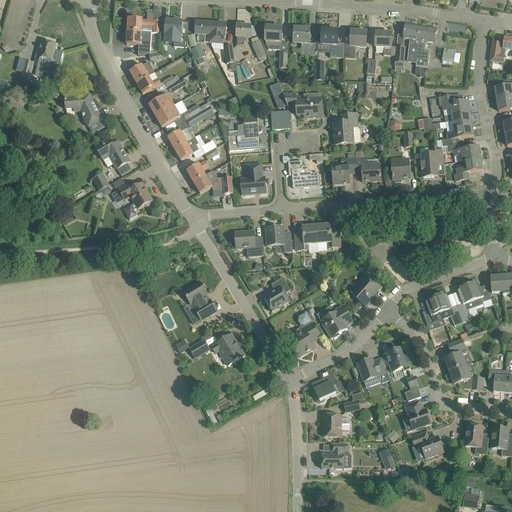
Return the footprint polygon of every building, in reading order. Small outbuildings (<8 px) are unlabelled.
[(142,33),(160,34),(161,21),(154,21),(154,22),(142,21),(142,20),(128,19),(128,33),(142,33)] [(182,36),(182,33),(182,23),(166,22),(165,36),(175,37),(175,47),(188,48),(188,36),(182,36)] [(211,36),(212,24),(196,23),(196,35),(198,35),(197,43),(205,44),(206,36),(211,36)] [(226,37),(226,35),(226,25),(212,24),(211,36),(210,45),(223,45),(224,37),(226,37)] [(251,39),(251,37),(252,27),(237,26),(236,38),(237,38),(237,46),(245,46),(245,38),(251,39)] [(417,65),(422,28),(405,26),(404,35),(404,39),(410,40),(407,63),(417,65)] [(282,28),(266,28),(266,42),(266,43),(267,46),(267,48),(269,50),(273,50),(273,51),(280,51),(281,43),(282,43),(282,28)] [(438,30),(422,28),(417,65),(416,68),(428,69),(430,51),(425,51),(426,42),(436,44),(438,30)] [(310,45),(310,40),(311,30),(294,29),(294,44),(302,45),(301,57),(316,58),(316,45),(310,45)] [(338,45),(338,41),(338,31),(322,31),(322,46),(331,47),(330,59),(344,60),(344,46),(344,45),(338,45)] [(367,46),(367,43),(367,33),(351,32),(350,46),(344,46),(344,60),(355,60),(356,48),(369,49),(369,46),(367,46)] [(141,40),(142,33),(128,33),(127,46),(141,46),(148,46),(148,40),(141,40)] [(391,49),(392,44),(392,34),(376,34),(376,48),(384,49),(384,56),(391,57),(391,49)] [(511,40),(504,39),(504,45),(493,43),(490,62),(503,64),(504,57),(503,56),(503,50),(511,51),(511,40)] [(44,59),(61,64),(63,53),(55,51),(56,45),(43,42),(41,49),(39,49),(37,57),(35,64),(26,61),(23,73),(40,77),(44,59)] [(267,57),(260,43),(252,46),(259,61),(267,57)] [(147,54),(160,52),(158,46),(146,48),(147,54)] [(231,46),(222,47),(225,65),(234,63),(231,46)] [(191,51),(196,62),(205,57),(200,47),(191,51)] [(404,69),(404,65),(406,49),(396,48),(395,64),(396,64),(395,68),(404,69)] [(444,49),(442,62),(454,63),(456,51),(444,49)] [(161,53),(149,55),(151,62),(162,60),(161,53)] [(288,55),(280,55),(279,70),(287,70),(288,55)] [(376,62),(369,61),(367,75),(375,76),(376,62)] [(155,74),(152,68),(149,63),(143,66),(142,66),(139,68),(130,73),(137,84),(155,74)] [(325,64),(316,64),(316,82),(324,82),(325,64)] [(152,83),(149,78),(155,74),(137,84),(143,96),(156,89),(155,88),(161,85),(158,80),(152,83)] [(168,89),(181,81),(178,76),(174,79),(173,77),(164,83),(168,89)] [(8,83),(0,80),(0,90),(5,92),(8,83)] [(183,80),(168,90),(171,95),(187,86),(183,80)] [(496,101),(511,98),(511,80),(509,81),(510,87),(495,89),(496,96),(495,97),(496,101)] [(297,95),(283,96),(288,109),(297,109),(297,117),(305,117),(305,120),(323,118),(322,101),(322,100),(322,95),(304,96),(304,97),(297,98),(297,95)] [(90,96),(81,97),(73,98),(73,96),(65,97),(66,109),(72,108),(74,110),(75,113),(81,113),(89,128),(102,121),(90,96)] [(156,117),(174,107),(168,96),(162,100),(162,99),(158,101),(149,106),(156,117)] [(468,103),(458,104),(453,105),(451,96),(439,98),(440,108),(443,107),(444,112),(445,112),(446,118),(471,114),(470,109),(469,109),(468,103)] [(511,98),(496,101),(497,106),(498,106),(499,113),(511,110),(511,98)] [(284,100),(276,103),(279,111),(287,107),(284,100)] [(202,113),(198,106),(183,115),(187,122),(202,113)] [(162,129),(171,124),(175,122),(181,118),(174,107),(156,117),(162,129)] [(190,128),(214,114),(210,108),(209,108),(202,113),(187,122),(190,128)] [(290,122),(289,113),(272,114),(272,123),(290,122)] [(453,128),(473,125),(472,121),(471,121),(470,115),(471,114),(446,118),(445,118),(446,124),(447,129),(453,128)] [(358,129),(357,129),(358,129),(357,115),(343,116),(343,124),(334,124),(336,146),(354,145),(359,144),(361,142),(360,131),(358,129)] [(230,138),(228,138),(228,139),(229,152),(241,151),(241,152),(251,151),(250,144),(259,144),(258,136),(259,135),(259,134),(261,134),(262,132),(262,129),(260,127),(258,128),(258,125),(257,118),(244,119),(244,126),(238,126),(239,137),(230,138)] [(432,126),(431,119),(423,120),(425,133),(441,130),(440,125),(432,126)] [(400,131),(398,121),(390,122),(391,132),(400,131)] [(443,148),(459,145),(459,139),(473,137),(472,130),(473,130),(473,125),(453,128),(447,129),(448,136),(447,136),(448,140),(442,141),(443,148)] [(175,151),(195,139),(196,139),(193,133),(190,135),(187,129),(181,133),(180,132),(168,139),(175,151)] [(413,134),(404,135),(405,149),(414,149),(413,134)] [(199,145),(195,139),(175,151),(181,162),(190,157),(194,155),(193,154),(199,151),(197,147),(199,145)] [(118,143),(116,144),(112,147),(108,140),(95,148),(103,161),(110,157),(117,171),(130,163),(118,143)] [(205,155),(217,148),(214,141),(201,148),(205,155)] [(463,163),(482,160),(481,155),(480,155),(479,148),(464,151),(463,144),(459,145),(443,148),(447,148),(448,154),(454,153),(455,158),(462,156),(463,163)] [(208,161),(219,155),(217,150),(205,156),(208,161)] [(443,166),(443,156),(442,152),(429,153),(429,155),(421,156),(422,179),(438,178),(437,166),(443,166)] [(317,165),(324,164),(323,155),(310,156),(310,162),(317,161),(317,165)] [(381,182),(380,172),(380,166),(367,167),(366,159),(356,160),(357,174),(363,174),(363,184),(381,182)] [(349,175),(357,174),(356,160),(342,161),(342,169),(333,170),(333,176),(334,186),(350,185),(349,175)] [(410,180),(410,170),(409,160),(392,162),(392,171),(393,181),(410,180)] [(457,175),(455,175),(456,182),(469,180),(468,174),(483,172),(482,165),(483,164),(482,160),(463,163),(464,169),(456,170),(457,175)] [(319,174),(309,175),(308,167),(303,167),(302,162),(289,163),(290,171),(289,171),(290,177),(292,177),(293,189),(301,189),(302,189),(320,188),(319,174)] [(200,165),(187,172),(194,184),(206,177),(203,171),(209,168),(206,163),(200,166),(200,165)] [(246,178),(241,179),(243,196),(245,196),(245,197),(252,197),(252,195),(267,194),(265,179),(261,179),(261,173),(262,173),(262,166),(245,167),(246,178)] [(206,177),(194,184),(200,195),(212,188),(214,191),(224,190),(223,180),(217,180),(213,172),(212,173),(206,177)] [(101,192),(110,187),(103,175),(93,180),(100,192),(101,192)] [(223,180),(224,190),(224,195),(233,195),(232,179),(223,180)] [(135,189),(132,183),(118,191),(125,202),(131,198),(135,205),(132,207),(124,211),(130,221),(137,217),(134,211),(138,209),(138,210),(153,202),(145,189),(143,184),(140,185),(135,189)] [(112,191),(109,187),(110,187),(101,192),(104,196),(107,197),(111,194),(112,191)] [(328,250),(331,249),(341,249),(339,231),(331,232),(331,226),(323,227),(322,224),(317,225),(318,244),(328,244),(328,250)] [(309,245),(318,244),(317,225),(311,225),(311,228),(303,229),(303,234),(295,235),(297,252),(309,251),(309,245)] [(285,243),(285,233),(284,227),(266,229),(267,248),(284,246),(285,254),(293,253),(292,246),(292,241),(291,241),(291,243),(285,243)] [(264,257),(263,248),(263,238),(255,239),(255,233),(248,233),(248,235),(244,235),(244,233),(235,234),(236,250),(247,249),(248,259),(264,257)] [(355,299),(358,302),(366,309),(373,301),(371,300),(380,289),(365,276),(355,287),(359,291),(358,292),(359,293),(355,299)] [(511,298),(511,276),(498,277),(499,294),(503,294),(503,296),(511,295),(511,299),(511,298)] [(492,294),(499,294),(498,277),(491,278),(492,294)] [(290,302),(286,295),(291,291),(283,279),(271,286),(275,292),(264,299),(272,313),(290,302)] [(201,322),(209,318),(217,312),(210,301),(210,302),(206,297),(208,296),(200,283),(190,289),(189,288),(184,291),(185,292),(183,293),(191,306),(192,305),(196,310),(195,311),(197,314),(201,322)] [(491,301),(489,296),(486,286),(480,288),(479,285),(477,286),(476,283),(468,286),(476,308),(483,306),(483,304),(491,301)] [(468,312),(476,308),(468,286),(460,289),(460,292),(458,292),(462,304),(457,306),(463,324),(470,322),(465,308),(466,308),(468,312)] [(463,324),(457,306),(451,308),(447,297),(445,297),(444,295),(436,298),(444,320),(451,317),(455,328),(463,324)] [(427,326),(444,320),(436,298),(428,301),(428,303),(426,304),(429,311),(423,313),(427,326)] [(353,324),(348,315),(343,307),(333,313),(334,315),(329,318),(326,313),(318,318),(321,323),(331,340),(347,330),(346,328),(353,324)] [(306,314),(299,318),(298,322),(301,326),(305,329),(302,330),(304,334),(290,343),(300,359),(316,349),(311,343),(313,341),(314,342),(321,338),(306,314)] [(228,367),(236,362),(245,357),(232,336),(215,346),(216,346),(212,349),(215,354),(219,352),(228,367)] [(173,346),(178,354),(187,349),(182,341),(173,346)] [(196,360),(208,353),(210,351),(204,341),(201,343),(190,350),(196,360)] [(450,373),(466,367),(473,365),(469,354),(468,354),(463,341),(457,343),(448,346),(451,355),(452,355),(453,358),(445,360),(450,373)] [(403,370),(404,373),(411,371),(409,366),(411,365),(408,356),(403,358),(400,350),(389,354),(384,356),(385,358),(388,367),(390,366),(393,374),(403,370)] [(373,363),(373,362),(372,360),(357,365),(361,375),(364,383),(378,378),(381,384),(382,385),(389,382),(384,369),(381,360),(373,363)] [(483,379),(475,379),(471,380),(466,367),(450,373),(455,386),(462,383),(464,390),(473,391),(473,392),(482,392),(483,379)] [(506,373),(490,371),(488,388),(494,389),(493,394),(504,394),(506,373)] [(338,384),(337,384),(333,375),(312,385),(314,390),(317,398),(317,399),(316,401),(317,402),(318,404),(319,404),(321,405),(322,404),(324,404),(325,402),(325,401),(336,396),(332,387),(338,384)] [(418,390),(417,387),(419,386),(416,378),(406,381),(410,390),(410,389),(411,391),(405,393),(408,403),(421,398),(418,390)] [(426,411),(423,412),(420,402),(405,407),(409,417),(408,417),(413,432),(431,425),(426,411)] [(361,410),(359,403),(344,406),(346,414),(361,411),(361,410)] [(342,417),(333,417),(323,416),(323,430),(325,430),(325,438),(342,439),(342,417)] [(482,439),(482,437),(483,428),(467,426),(465,448),(476,449),(475,455),(487,456),(488,440),(482,439)] [(511,458),(511,442),(508,442),(509,430),(493,428),(491,450),(502,451),(501,457),(511,458)] [(387,438),(392,444),(398,438),(394,433),(387,438)] [(438,438),(436,439),(429,441),(427,434),(412,439),(415,449),(421,447),(426,460),(444,454),(440,444),(438,438)] [(322,456),(322,470),(344,470),(344,456),(344,454),(349,454),(349,446),(332,446),(332,454),(333,454),(333,456),(322,456)] [(389,449),(378,453),(383,468),(394,463),(389,449)] [(465,495),(463,508),(478,510),(480,497),(481,491),(476,490),(472,490),(471,496),(465,495)]
